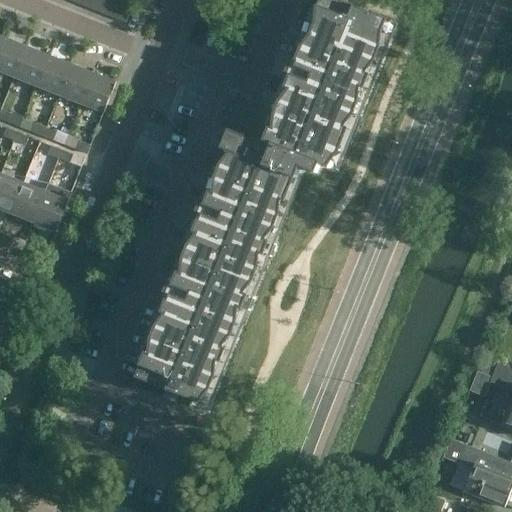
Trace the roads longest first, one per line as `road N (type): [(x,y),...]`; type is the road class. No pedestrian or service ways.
road 1 (tertiary): [(272,501),(470,0)]
road 2 (residential): [(162,53),(70,282)]
road 3 (residential): [(70,282),(0,436)]
road 4 (residential): [(162,53),(15,0)]
